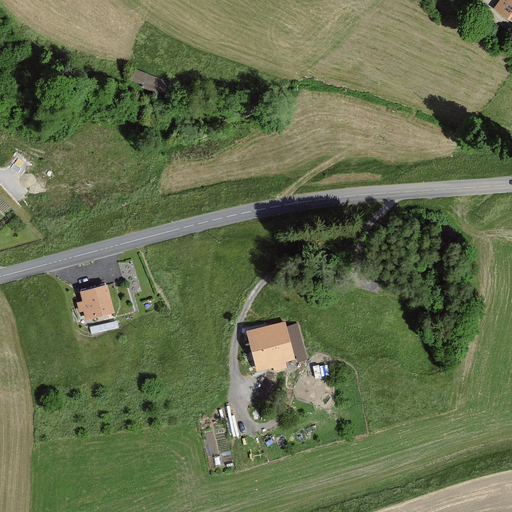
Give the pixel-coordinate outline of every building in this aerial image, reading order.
[(511,0),(495,0),(492,6),(511,20),(511,0)] [(174,82),(135,70),(132,80),(144,84),(143,87),(170,95),(174,82)] [(103,282),(77,289),(79,299),(74,300),(77,311),(81,310),(83,318),(110,312),(103,282)] [(281,319),(242,329),(252,368),(291,358),(290,353),(282,325),(281,319)] [(294,322),(282,325),(290,353),(301,350),(294,322)]
